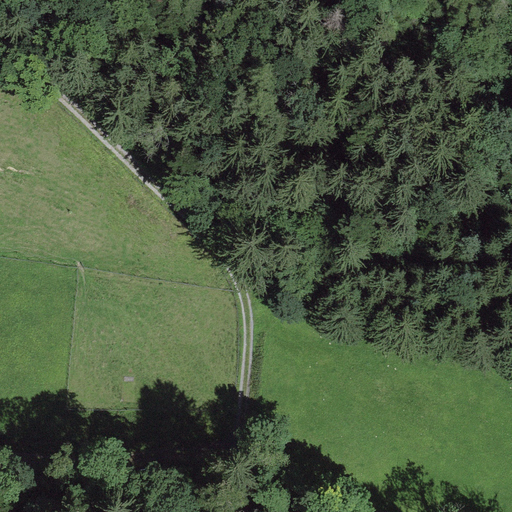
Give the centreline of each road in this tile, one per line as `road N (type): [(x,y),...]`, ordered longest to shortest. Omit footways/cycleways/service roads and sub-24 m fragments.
road 1 (track): [(250,511),(250,370),(235,240),(90,110),(0,60)]
road 2 (track): [(245,441),(0,447)]
road 3 (track): [(331,0),(511,143)]
